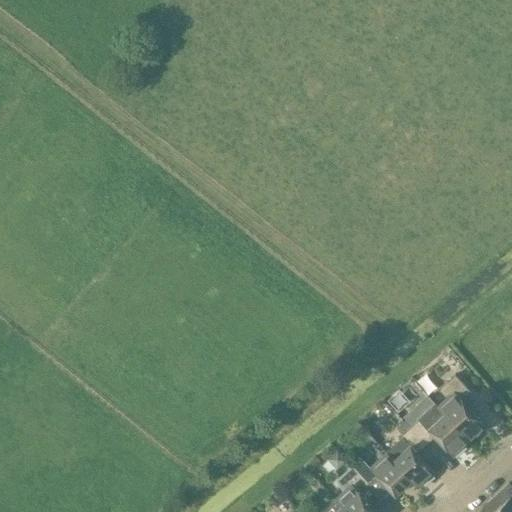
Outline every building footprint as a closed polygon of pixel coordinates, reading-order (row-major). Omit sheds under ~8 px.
[(444,413),(470,440),(485,426),(462,400),(471,391),(455,373),(438,389),(446,398),(437,406),(444,414),(444,413)] [(453,456),(470,440),(444,413),(444,414),(437,406),(435,404),(410,427),(426,445),(435,436),(453,456)] [(411,480),(417,488),(434,472),(417,453),(426,445),(410,427),(400,435),(409,445),(393,459),(393,460),(411,480)] [(361,457),(352,466),(368,484),(377,475),(395,495),(411,480),(393,460),(393,459),(387,452),(370,467),(361,457)] [(377,511),(359,492),(368,484),(352,466),(336,480),(343,491),(335,499),(341,506),(342,506),(347,511),(377,511)] [(511,511),(511,485),(508,482),(487,501),(495,510),(492,511),(511,511)]
